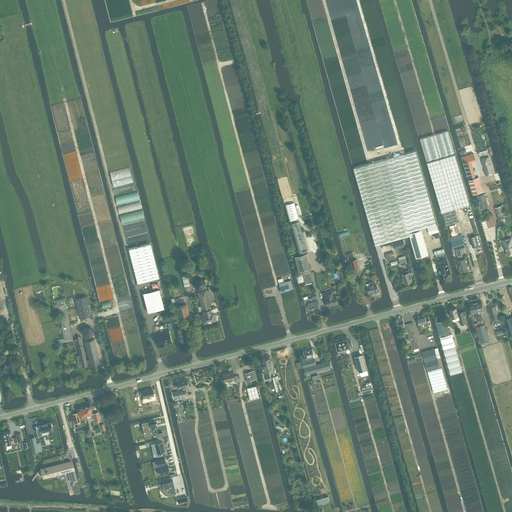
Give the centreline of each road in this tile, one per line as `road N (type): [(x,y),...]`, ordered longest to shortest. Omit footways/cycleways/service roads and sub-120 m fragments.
road 1 (tertiary): [(156,375),(511,281)]
road 2 (tertiary): [(0,417),(156,375)]
